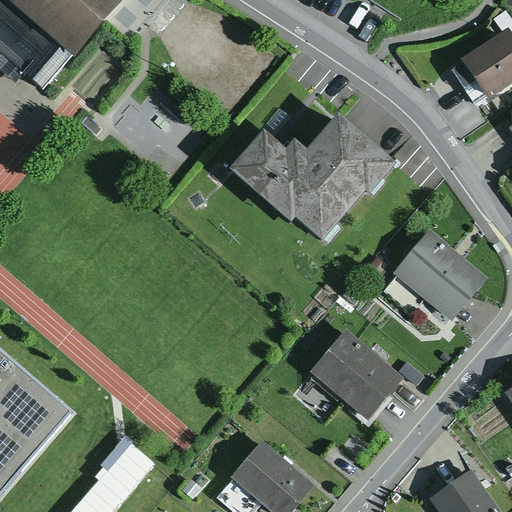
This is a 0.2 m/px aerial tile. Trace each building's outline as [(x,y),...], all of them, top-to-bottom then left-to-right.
[(0,0),(0,66),(17,81),(25,71),(44,87),(73,53),(10,0),(0,0)] [(10,0),(73,53),(119,0),(10,0)] [(493,19),(501,29),(510,23),(511,26),(511,18),(506,10),(493,19)] [(501,29),(461,56),(464,59),(452,67),(464,86),(477,77),(490,96),(511,81),(511,26),(510,23),(501,29)] [(287,143),(263,123),(227,165),(292,220),(297,214),(322,235),(365,184),(370,188),(396,158),(338,110),(308,145),(294,134),(287,143)] [(459,252),(430,227),(397,268),(395,270),(453,318),(488,277),(459,252)] [(388,264),(377,256),(366,269),(384,284),(395,270),(397,268),(390,262),(388,264)] [(404,376),(347,328),(311,370),(368,418),(404,376)] [(445,352),(440,357),(446,363),(451,357),(445,352)] [(0,501),(72,417),(0,356),(0,501)] [(425,376),(407,362),(400,370),(418,385),(425,376)] [(290,511),(315,483),(262,439),(232,475),(235,477),(264,501),(276,511),(290,511)] [(502,511),(472,469),(431,497),(440,511),(502,511)] [(254,511),(264,501),(235,477),(218,496),(236,511),(254,511)] [(192,479),(183,490),(193,498),(202,488),(192,479)]
